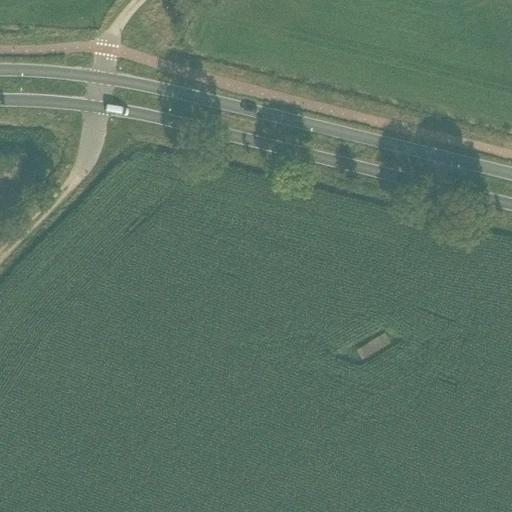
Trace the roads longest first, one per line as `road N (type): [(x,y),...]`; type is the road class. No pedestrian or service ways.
road 1 (secondary): [(441,156),(101,79)]
road 2 (secondary): [(98,108),(434,186)]
